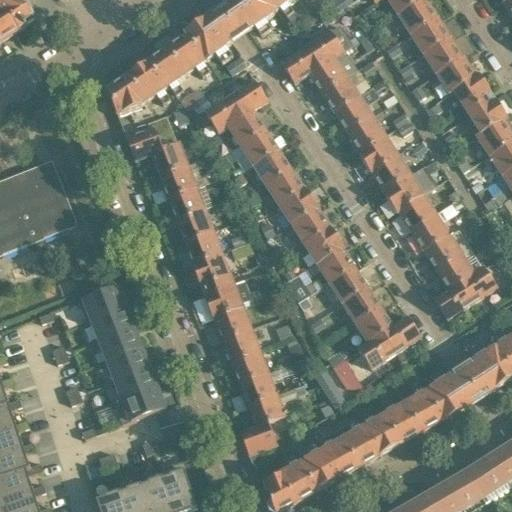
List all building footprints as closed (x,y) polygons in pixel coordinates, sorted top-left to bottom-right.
[(0,0),(0,16),(8,20),(17,34),(25,29),(35,22),(30,8),(18,3),(19,0),(17,0),(0,0)] [(265,22),(276,15),(264,0),(236,0),(235,1),(255,29),(261,39),(263,38),(272,32),(265,22)] [(287,5),(292,0),(264,0),(276,15),(277,14),(280,12),(287,21),(294,15),(287,5)] [(354,5),(353,4),(350,0),(341,0),(328,9),(334,18),(354,5)] [(422,0),(386,0),(398,18),(423,2),(422,0)] [(511,0),(510,0),(503,5),(511,19),(511,0)] [(263,38),(261,39),(255,29),(235,1),(227,7),(204,24),(230,61),(233,59),(226,50),(245,36),(250,33),(256,43),(263,38)] [(398,18),(410,37),(436,21),(423,2),(398,18)] [(372,8),(361,15),(366,21),(376,15),(372,8)] [(331,14),(320,20),(325,28),(335,21),(331,14)] [(0,44),(17,34),(8,20),(0,16),(0,44)] [(424,57),(449,41),(436,21),(410,37),(424,57)] [(230,61),(204,24),(185,37),(186,39),(205,65),(216,57),(222,67),(230,61)] [(383,26),(373,32),(377,39),(388,33),(383,26)] [(305,51),(319,72),(345,55),(344,54),(354,48),(341,28),(331,34),(305,51)] [(203,66),(205,65),(186,39),(168,52),(187,78),(196,71),(203,80),(210,75),(203,66)] [(424,57),(436,77),(461,60),(449,41),(424,57)] [(374,52),(368,42),(360,47),(367,56),(374,52)] [(299,43),(282,53),(286,60),(303,49),(299,43)] [(392,60),(401,54),(397,47),(387,53),(392,60)] [(305,51),(281,66),(295,87),(310,77),(319,72),(305,51)] [(178,84),(187,78),(168,52),(147,66),(166,92),(170,90),(176,99),(184,94),(178,84)] [(310,77),(322,97),(347,81),(357,74),(345,55),(319,72),(310,77)] [(240,60),(226,69),(232,78),(246,69),(240,60)] [(453,94),(452,92),(473,78),(461,60),(436,77),(437,77),(423,86),(423,87),(420,89),(425,96),(428,94),(434,91),(441,102),(453,94)] [(362,71),(367,79),(377,72),(372,64),(362,71)] [(165,93),(166,92),(147,66),(130,78),(149,105),(157,100),(163,108),(171,103),(165,93)] [(409,67),(400,73),(404,80),(413,74),(409,67)] [(478,75),(473,78),(452,92),(453,94),(465,112),(474,106),(476,109),(481,106),(483,109),(495,101),(478,75)] [(143,109),(149,105),(130,78),(108,93),(118,119),(143,109)] [(359,99),(347,81),(322,97),(335,116),(360,100),(359,99)] [(255,83),(229,100),(243,121),(253,114),(268,104),(255,83)] [(384,83),(359,99),(360,100),(366,109),(380,100),(379,98),(389,91),(384,83)] [(426,98),(425,96),(420,89),(413,94),(419,103),(426,98)] [(187,115),(188,115),(200,107),(192,95),(180,103),(187,115)] [(243,121),(229,100),(205,115),(218,136),(228,130),(243,121)] [(335,116),(348,136),(372,119),(366,109),(360,100),(335,116)] [(465,112),(481,137),(482,138),(503,124),(503,125),(509,121),(495,101),(483,109),(481,106),(476,109),(474,106),(465,112)] [(207,103),(200,107),(204,113),(211,109),(207,103)] [(428,114),(431,120),(443,113),(439,107),(428,114)] [(253,114),(243,121),(228,130),(241,150),(266,134),(253,114)] [(393,123),(398,131),(408,125),(403,117),(393,123)] [(385,139),(372,119),(348,136),(360,155),(385,139)] [(408,124),(408,125),(398,131),(403,138),(413,132),(408,124)] [(511,145),(511,137),(503,125),(503,124),(482,138),(481,137),(477,140),(490,160),(511,145)] [(135,164),(152,158),(152,157),(163,153),(155,130),(127,141),(135,164)] [(279,153),(266,134),(241,150),(254,169),(279,153)] [(454,135),(445,141),(449,148),(459,142),(454,135)] [(215,141),(219,146),(226,142),(222,136),(215,141)] [(358,156),(371,177),(398,159),(385,139),(360,155),(358,156)] [(198,148),(195,141),(188,144),(190,151),(198,148)] [(423,145),(412,152),(416,160),(428,154),(423,145)] [(511,173),(511,145),(490,160),(503,179),(511,173)] [(180,147),(163,153),(152,157),(152,158),(161,180),(189,169),(180,147)] [(254,169),(267,189),(292,173),(279,153),(254,169)] [(234,155),(227,159),(231,165),(238,161),(234,155)] [(471,171),(462,158),(454,163),(463,176),(471,171)] [(410,178),(398,159),(371,177),(383,196),(410,178)] [(436,163),(425,170),(427,173),(426,173),(435,186),(432,188),(434,191),(449,181),(440,168),(439,169),(436,163)] [(69,232),(78,228),(52,164),(0,184),(0,259),(3,258),(3,257),(27,247),(27,248),(44,241),(42,235),(66,225),(69,232)] [(189,169),(161,180),(169,202),(197,191),(189,169)] [(247,173),(236,180),(241,188),(252,181),(247,173)] [(304,191),(292,173),(267,189),(279,208),(305,191),(305,190),(304,191)] [(499,210),(504,206),(511,201),(511,173),(503,179),(509,189),(492,199),(493,200),(484,207),(490,215),(499,209),(499,210)] [(202,178),(206,188),(216,184),(213,174),(202,178)] [(383,196),(396,216),(423,198),(410,178),(383,196)] [(206,189),(209,196),(220,191),(217,184),(206,189)] [(479,185),(472,190),(476,196),(484,191),(479,185)] [(178,224),(206,213),(197,191),(169,202),(178,224)] [(279,208),(291,228),(318,211),(305,191),(279,208)] [(453,206),(460,201),(454,194),(448,198),(453,206)] [(254,198),(246,202),(245,202),(249,210),(258,205),(254,198)] [(437,218),(423,198),(396,216),(397,216),(399,215),(411,234),(437,218)] [(216,209),(218,216),(219,217),(231,212),(227,204),(216,209)] [(331,230),(318,211),(291,228),(304,247),(331,230)] [(178,224),(186,246),(214,235),(206,213),(178,224)] [(411,234),(425,255),(450,239),(441,226),(437,218),(411,234)] [(468,226),(450,239),(454,246),(473,233),(482,227),(477,220),(468,226)] [(269,225),(261,230),(264,236),(268,243),(276,238),(269,225)] [(317,268),(343,251),(344,251),(331,230),(304,247),(317,268)] [(222,256),(214,235),(186,246),(194,266),(193,267),(222,256)] [(243,237),(231,242),(235,250),(246,246),(243,237)] [(454,246),(450,239),(425,255),(437,273),(462,257),(454,246)] [(495,248),(491,241),(481,247),(486,254),(495,248)] [(284,249),(273,255),(273,256),(275,258),(278,264),(289,257),(284,249)] [(243,261),(238,250),(231,253),(236,264),(242,261),(243,261)] [(356,272),(343,251),(317,268),(330,288),(356,272)] [(219,293),(216,285),(231,280),(222,256),(193,267),(202,291),(205,298),(219,293)] [(449,293),(459,286),(474,276),(462,257),(437,273),(449,293)] [(508,267),(503,259),(493,265),(498,272),(508,267)] [(484,270),(474,276),(459,286),(472,307),(497,291),(484,270)] [(296,279),(291,272),(284,277),(288,284),(296,279)] [(368,291),(356,272),(330,288),(343,308),(368,291)] [(271,300),(263,277),(253,280),(262,303),(271,300)] [(288,285),(291,292),(299,306),(311,299),(313,298),(302,280),(301,280),(299,278),(288,285)] [(214,322),(243,310),(242,307),(252,304),(244,283),(234,287),(231,280),(216,285),(219,293),(205,298),(214,322)] [(472,307),(459,286),(449,293),(434,302),(448,323),(472,307)] [(88,327),(92,325),(92,324),(126,311),(118,289),(79,304),(88,327)] [(343,308),(355,326),(380,310),(368,291),(343,308)] [(274,299),(266,303),(271,313),(279,310),(274,299)] [(306,302),(299,306),(304,314),(311,309),(306,302)] [(252,332),(243,310),(214,322),(215,322),(224,343),(252,332)] [(393,329),(380,310),(355,326),(368,345),(382,336),(393,329)] [(100,344),(134,331),(126,311),(92,324),(92,325),(100,344)] [(40,320),(42,327),(54,323),(51,316),(40,320)] [(408,319),(393,329),(382,336),(396,357),(421,340),(408,319)] [(316,335),(325,329),(320,321),(311,328),(316,335)] [(292,339),(287,327),(275,332),(280,343),(292,339)] [(134,331),(100,344),(107,364),(142,351),(134,331)] [(224,343),(232,366),(260,355),(252,332),(224,343)] [(472,354),(477,363),(496,392),(511,381),(511,340),(508,343),(502,334),(495,339),(501,348),(488,356),(482,347),(472,354)] [(372,373),(396,357),(382,336),(368,345),(358,352),(372,373)] [(294,364),(296,364),(305,359),(296,343),(288,347),(289,351),(288,351),(294,364)] [(55,361),(67,357),(64,350),(53,354),(55,361)] [(142,351),(107,364),(115,384),(150,371),(142,351)] [(241,387),(269,377),(260,355),(232,366),(241,387)] [(340,355),(328,362),(333,370),(344,363),(345,363),(340,355)] [(67,357),(55,361),(58,368),(69,364),(67,357)] [(333,370),(347,393),(363,393),(344,363),(333,370)] [(466,411),(487,398),(496,392),(477,363),(460,374),(447,382),(466,411)] [(286,369),(289,377),(300,373),(297,365),(286,369)] [(346,404),(324,370),(312,377),(335,411),(346,404)] [(150,371),(115,384),(122,403),(123,405),(157,391),(150,371)] [(445,425),(466,411),(447,382),(441,373),(431,380),(437,389),(427,395),(444,422),(444,423),(445,425)] [(249,408),(277,398),(269,377),(241,387),(249,408)] [(0,410),(9,408),(9,406),(4,392),(15,388),(12,381),(1,384),(2,386),(0,386),(0,410)] [(401,447),(444,423),(444,422),(427,395),(424,397),(419,387),(412,391),(417,401),(396,413),(391,403),(383,407),(389,417),(385,419),(400,446),(401,447)] [(66,395),(69,402),(80,398),(78,391),(66,395)] [(123,405),(122,403),(113,407),(122,429),(166,412),(157,391),(123,405)] [(83,405),(80,398),(69,402),(72,409),(83,405)] [(269,426),(286,421),(277,398),(249,408),(257,430),(257,431),(269,426)] [(0,410),(0,435),(16,430),(16,428),(11,414),(22,410),(20,402),(9,406),(9,408),(0,410)] [(321,412),(325,420),(333,415),(329,407),(321,412)] [(380,457),(400,446),(385,419),(375,424),(370,415),(362,419),(368,429),(365,430),(380,457)] [(286,421),(269,426),(273,437),(289,431),(286,421)] [(326,452),(323,454),(338,481),(338,482),(381,458),(380,457),(365,430),(362,432),(356,422),(349,427),(354,436),(334,448),(328,438),(320,443),(326,452)] [(23,449),(18,435),(29,432),(27,424),(16,428),(16,430),(0,435),(0,459),(23,451),(23,449)] [(278,449),(273,437),(269,426),(257,431),(257,430),(240,436),(249,459),(278,449)] [(82,436),(85,443),(96,439),(94,432),(82,436)] [(511,443),(398,511),(477,511),(491,504),(511,490),(511,443)] [(150,445),(143,448),(147,459),(154,457),(150,445)] [(30,470),(25,457),(36,453),(34,446),(23,449),(23,451),(0,459),(0,481),(30,472),(30,470)] [(317,493),(338,481),(323,454),(320,456),(314,446),(307,450),(312,460),(301,466),(317,493)] [(107,460),(111,471),(118,468),(114,457),(107,460)] [(291,472),(280,478),(296,506),(318,493),(317,493),(301,466),(299,467),(294,458),(286,462),(291,472)] [(107,460),(100,462),(103,473),(111,471),(107,460)] [(162,481),(172,511),(197,511),(189,485),(201,481),(194,461),(158,473),(161,482),(162,481)] [(0,504),(33,494),(32,492),(28,479),(32,478),(43,474),(41,467),(30,470),(30,472),(0,481),(0,504)] [(265,486),(261,488),(269,511),(284,511),(296,506),(280,478),(274,482),(268,472),(260,477),(265,486)] [(149,487),(142,490),(141,490),(148,511),(172,511),(162,481),(161,482),(148,486),(149,487)] [(0,504),(0,511),(38,511),(35,500),(46,496),(43,488),(32,492),(33,494),(0,504)] [(119,497),(124,511),(148,511),(141,490),(142,490),(141,488),(127,493),(127,495),(120,497),(119,497)] [(99,511),(124,511),(119,497),(120,497),(120,495),(105,500),(105,502),(97,505),(99,511)]
